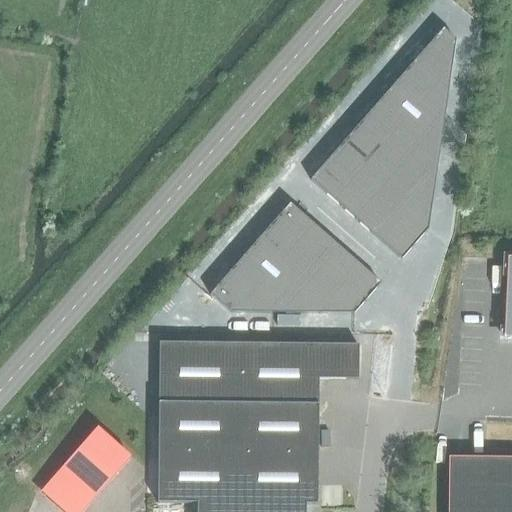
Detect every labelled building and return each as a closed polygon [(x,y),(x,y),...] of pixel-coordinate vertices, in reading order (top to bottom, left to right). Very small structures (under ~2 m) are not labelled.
[(446,30),(314,181),(405,261),(432,230),(422,221),(435,206),(416,189),(442,159),(422,142),(449,112),(438,102),(453,85),(459,41),(446,30)] [(293,205),(213,296),(233,314),(331,315),(342,303),(357,316),(384,285),(293,205)] [(511,256),(506,256),(502,339),(511,339),(511,256)] [(157,404),(156,504),(196,504),(195,511),(304,511),(305,505),(316,506),(317,406),(317,380),(357,380),(357,346),(158,344),(157,404)] [(82,511),(128,461),(94,431),(79,447),(82,450),(44,494),(63,511),(82,511)] [(446,511),(511,511),(511,459),(447,459),(446,511)]
